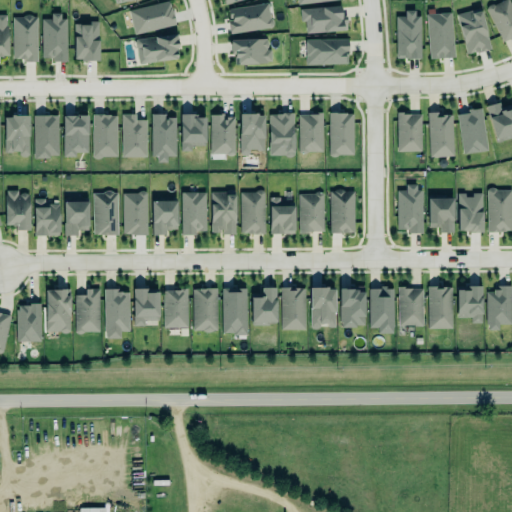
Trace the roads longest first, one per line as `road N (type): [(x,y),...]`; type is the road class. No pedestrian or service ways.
road 1 (residential): [(0,87),(435,85),(511,67)]
road 2 (residential): [(0,268),(511,258)]
road 3 (tertiary): [(0,401),(511,396)]
road 4 (residential): [(374,260),(369,0)]
